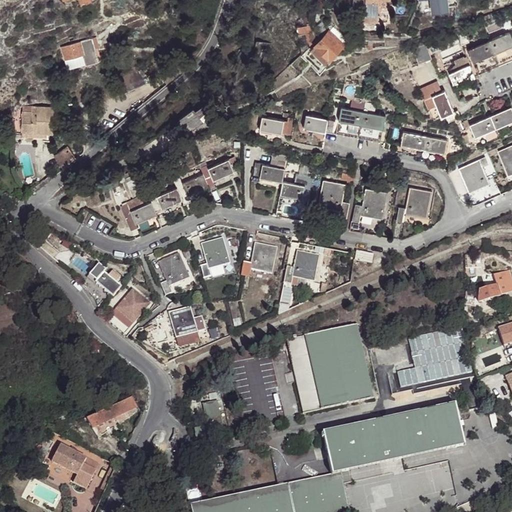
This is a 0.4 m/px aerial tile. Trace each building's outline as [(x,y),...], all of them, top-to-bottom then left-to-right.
[(431,0),(432,10),(447,8),(446,0),(431,0)] [(314,46),(317,44),(309,24),(295,27),(297,35),(304,34),(310,47),(291,65),(300,74),(317,57),(310,51),(314,46)] [(332,28),(329,31),(343,45),(347,41),(332,28)] [(329,31),(317,44),(314,46),(329,60),(343,45),(329,31)] [(468,50),(473,62),(493,53),(511,45),(511,39),(510,33),(468,50)] [(91,39),(61,48),(68,69),(85,64),(85,65),(98,62),(91,39)] [(511,45),(493,53),(473,62),(479,75),(511,61),(511,45)] [(314,46),(310,51),(317,57),(324,64),(329,60),(314,46)] [(453,72),(469,65),(466,58),(450,65),(453,72)] [(469,65),(453,72),(449,74),(454,86),(475,77),(469,65)] [(179,74),(173,66),(157,78),(164,87),(173,80),(179,74)] [(123,92),(144,82),(140,71),(119,81),(123,92)] [(445,114),(453,111),(444,91),(432,96),(442,116),(445,114)] [(490,116),(495,128),(511,120),(511,108),(511,107),(490,116)] [(23,112),(13,113),(13,134),(23,134),(42,134),(44,134),(45,108),(29,109),(29,114),(23,113),(23,112)] [(342,108),(339,120),(361,125),(382,129),(384,117),(342,108)] [(195,114),(202,123),(209,119),(202,109),(195,114)] [(193,110),(177,122),(186,134),(202,123),(195,114),(193,110)] [(458,110),(453,111),(445,114),(448,121),(460,116),(458,110)] [(304,128),(326,132),(328,119),(306,115),(304,128)] [(475,137),(495,128),(490,116),(470,124),(475,137)] [(262,117),(260,129),(281,134),(283,121),(262,117)] [(361,125),(339,120),(336,134),(380,142),(382,129),(361,125)] [(403,131),(401,144),(444,153),(447,140),(403,131)] [(511,145),(498,152),(509,176),(511,174),(511,145)] [(485,158),(479,160),(483,168),(488,166),(485,158)] [(228,159),(208,169),(209,170),(213,180),(233,172),(228,159)] [(483,168),(479,160),(458,169),(469,193),(489,184),(486,175),(483,168)] [(209,170),(208,169),(205,162),(199,164),(202,173),(208,186),(215,183),(213,180),(209,170)] [(263,168),(264,165),(255,163),(252,180),(259,182),(261,178),(263,168)] [(261,178),(282,182),(285,169),(264,165),(263,168),(261,178)] [(208,186),(202,173),(182,182),(187,195),(208,186)] [(486,175),(489,184),(492,191),(499,189),(491,173),(486,175)] [(187,195),(182,182),(179,177),(173,179),(177,188),(181,197),(187,195)] [(304,191),(302,199),(309,200),(312,182),(305,181),(304,186),(304,191)] [(335,210),(340,211),(342,202),(345,185),(323,181),(319,207),(335,210)] [(279,194),(302,199),(304,191),(304,186),(282,182),(279,194)] [(181,197),(177,188),(156,197),(162,209),(182,200),(181,197)] [(406,208),(405,214),(426,218),(432,193),(410,188),(406,208)] [(362,215),(366,216),(382,219),(387,194),(366,190),(362,206),(362,215)] [(162,209),(156,197),(154,191),(148,194),(151,202),(156,211),(162,209)] [(156,214),(156,211),(151,202),(132,211),(131,211),(136,223),(137,223),(156,214)] [(342,202),(340,211),(338,219),(346,220),(349,204),(342,202)] [(352,221),(359,223),(362,215),(362,206),(355,205),(352,221)] [(138,227),(136,223),(131,211),(129,207),(123,210),(132,229),(138,227)] [(403,222),(405,214),(406,208),(400,207),(397,221),(403,222)] [(346,220),(338,219),(336,227),(344,229),(346,220)] [(207,264),(209,270),(214,268),(230,263),(223,238),(201,245),(207,264)] [(251,263),(250,269),(256,271),(271,273),(277,248),(255,243),(251,263)] [(187,259),(192,257),(189,249),(183,251),(187,259)] [(294,268),(293,277),(314,281),(318,256),(297,252),(294,268)] [(356,252),(355,261),(372,264),(374,255),(356,252)] [(166,281),(169,287),(189,278),(179,253),(158,263),(166,281)] [(249,277),(250,269),(251,263),(245,263),(243,276),(249,277)] [(211,276),(209,270),(207,264),(201,266),(205,279),(211,276)] [(292,284),(293,277),(294,268),(288,267),(285,283),(292,284)] [(95,283),(113,297),(121,287),(104,272),(95,283)] [(493,277),(495,283),(506,280),(510,279),(507,272),(493,277)] [(495,283),(478,290),(477,296),(476,302),(511,289),(511,284),(510,279),(506,280),(495,283)] [(171,293),(169,287),(166,281),(161,283),(166,296),(171,293)] [(113,297),(122,304),(130,294),(121,287),(113,297)] [(122,304),(117,310),(135,325),(151,304),(134,290),(130,294),(122,304)] [(190,307),(169,313),(176,338),(197,332),(190,307)] [(135,325),(117,310),(109,320),(127,335),(135,325)] [(511,322),(497,327),(502,345),(511,341),(511,322)] [(310,354),(322,411),(374,399),(374,398),(373,398),(359,337),(357,327),(358,326),(358,325),(306,337),(310,354)] [(302,415),(322,411),(310,354),(306,337),(287,341),(287,342),(288,341),(292,360),(304,414),(302,414),(302,415)] [(511,341),(502,345),(504,350),(511,347),(511,341)] [(132,398),(86,421),(91,430),(136,407),(132,398)] [(196,430),(198,440),(227,434),(226,433),(225,433),(219,403),(203,405),(203,407),(205,406),(209,427),(196,430)] [(330,475),(340,473),(463,446),(454,404),(321,433),(321,435),(322,439),(330,475)] [(84,455),(58,443),(50,460),(76,472),(84,455)] [(100,463),(84,455),(76,472),(72,482),(86,490),(100,463)] [(349,511),(340,473),(330,475),(288,484),(189,506),(190,511),(349,511)]
